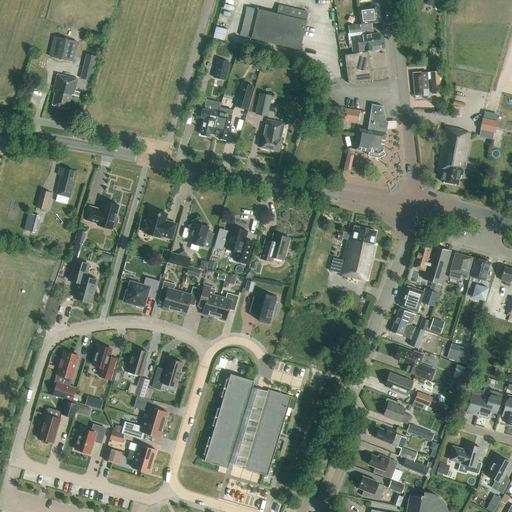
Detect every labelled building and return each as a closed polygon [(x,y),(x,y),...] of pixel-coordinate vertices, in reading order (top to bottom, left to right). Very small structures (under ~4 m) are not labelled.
[(276,14),(258,9),(251,38),(299,50),(308,12),(278,5),(276,14)] [(349,34),(364,32),(371,31),(370,23),(377,22),(375,6),(357,8),(359,24),(348,25),(349,34)] [(218,20),(229,23),(232,11),(221,8),(218,20)] [(228,29),(216,26),(213,38),(225,41),(228,29)] [(371,31),(364,32),(364,35),(348,37),(349,43),(351,43),(352,54),(344,55),(348,83),(371,80),(371,73),(373,69),(370,66),(368,52),(379,49),(379,45),(380,45),(378,33),(372,34),(371,31)] [(73,61),(77,42),(54,36),(49,56),(73,61)] [(96,57),(86,54),(80,79),(90,82),(96,57)] [(225,80),(229,62),(217,60),(213,77),(225,80)] [(440,93),(439,71),(430,72),(430,73),(412,73),(414,96),(422,95),(422,96),(429,96),(427,79),(430,79),(431,94),(440,93)] [(74,96),(78,79),(57,74),(53,93),(55,93),(52,105),(68,109),(71,95),(74,96)] [(252,86),(243,83),(236,106),(245,109),(252,86)] [(269,106),(271,96),(259,93),(255,113),(265,115),(267,105),(269,106)] [(382,151),(387,127),(382,106),(371,104),(367,130),(358,129),(354,149),(378,154),(382,151)] [(214,135),(220,107),(213,105),(212,111),(202,109),(200,117),(204,118),(201,135),(209,137),(210,134),(214,135)] [(220,107),(214,135),(218,135),(218,138),(226,140),(230,123),(224,122),(227,109),(220,107)] [(357,123),(359,110),(344,108),(341,120),(357,123)] [(493,139),(498,114),(484,112),(483,118),(479,136),(493,139)] [(281,139),(284,123),(266,119),(263,135),(260,148),(279,152),(281,139)] [(462,175),(469,133),(462,132),(462,130),(444,127),(437,167),(441,168),(440,173),(442,173),(441,181),(457,184),(458,178),(459,178),(460,174),(462,175)] [(344,168),(350,169),(354,153),(348,152),(344,168)] [(70,197),(74,183),(71,182),(74,171),(59,167),(58,175),(61,175),(56,194),(70,197)] [(46,210),(51,192),(41,190),(36,207),(46,210)] [(116,216),(119,205),(103,201),(101,209),(89,206),(85,220),(97,223),(97,225),(112,229),(112,228),(114,228),(116,227),(118,218),(117,217),(116,216)] [(176,224),(165,221),(167,214),(151,210),(147,221),(144,221),(142,231),(144,232),(144,233),(160,237),(161,236),(172,239),(176,224)] [(35,232),(39,216),(28,213),(24,230),(35,232)] [(210,248),(214,233),(207,231),(208,227),(203,225),(200,219),(188,226),(191,232),(188,242),(202,246),(203,246),(210,248)] [(373,244),(376,231),(354,226),(352,234),(350,233),(348,240),(347,240),(343,261),(333,258),(329,271),(339,273),(339,274),(367,281),(376,245),(373,244)] [(245,239),(247,231),(231,227),(225,248),(236,251),(233,260),(246,264),(253,242),(245,239)] [(222,250),(228,230),(219,228),(214,247),(222,250)] [(82,246),(86,233),(79,231),(75,244),(82,246)] [(283,260),(289,238),(274,234),(271,241),(265,240),(260,258),(272,261),(273,257),(283,260)] [(438,293),(440,284),(450,251),(432,246),(420,243),(413,267),(424,271),(422,279),(432,282),(429,290),(424,288),(423,292),(406,287),(400,306),(416,312),(420,302),(434,307),(438,293)] [(187,257),(184,251),(178,255),(171,253),(168,262),(187,268),(190,258),(187,257)] [(467,279),(468,275),(472,258),(454,253),(449,271),(450,271),(449,276),(450,278),(457,280),(459,279),(460,277),(467,279)] [(475,258),(467,287),(474,289),(472,297),(484,300),(488,288),(479,285),(481,279),(484,280),(489,262),(475,258)] [(90,302),(96,280),(85,277),(89,264),(74,260),(68,279),(79,282),(74,298),(90,302)] [(214,262),(209,261),(207,268),(212,269),(214,270),(216,262),(214,262)] [(199,278),(201,269),(188,266),(186,274),(199,278)] [(511,280),(511,269),(504,266),(500,280),(510,283),(511,280)] [(235,277),(227,275),(225,282),(233,284),(235,277)] [(155,297),(159,282),(146,278),(143,285),(130,282),(127,292),(126,292),(123,302),(131,304),(131,303),(144,306),(147,295),(155,297)] [(255,282),(247,280),(244,290),(252,292),(255,282)] [(174,311),(179,291),(173,290),(175,284),(164,281),(159,296),(165,297),(162,309),(168,311),(168,309),(174,311)] [(214,316),(219,297),(213,295),(215,290),(204,286),(199,301),(205,303),(202,314),(208,316),(208,315),(214,316)] [(179,291),(174,311),(179,313),(179,314),(185,316),(188,304),(194,306),(199,289),(193,287),(190,294),(179,291)] [(219,297),(214,316),(219,318),(219,319),(225,321),(228,309),(234,311),(238,296),(227,293),(225,298),(219,297)] [(274,305),(276,297),(265,294),(264,300),(253,297),(249,312),(259,315),(258,321),(269,324),(271,316),(275,317),(278,306),(274,305)] [(395,319),(410,325),(414,315),(399,309),(395,319)] [(419,328),(426,331),(430,321),(422,318),(419,328)] [(440,333),(444,322),(433,318),(429,330),(440,333)] [(415,327),(410,325),(395,319),(390,332),(406,337),(407,335),(411,337),(408,345),(418,348),(424,331),(414,327),(415,327)] [(462,346),(450,343),(446,358),(457,361),(462,346)] [(110,380),(114,365),(117,358),(110,356),(112,349),(98,345),(92,365),(101,368),(99,376),(110,380)] [(430,380),(434,370),(418,364),(421,356),(398,347),(393,358),(399,361),(399,362),(408,365),(405,371),(414,375),(414,374),(430,380)] [(144,366),(148,352),(134,348),(130,362),(129,362),(126,371),(142,376),(145,367),(144,366)] [(72,379),(79,356),(63,351),(57,374),(54,382),(56,383),(53,395),(72,401),(75,388),(70,387),(72,379)] [(180,371),(183,362),(168,358),(164,369),(157,367),(151,387),(160,390),(162,383),(176,387),(178,379),(180,380),(182,372),(180,371)] [(463,375),(466,366),(458,364),(455,372),(463,375)] [(502,375),(503,366),(496,364),(494,374),(502,375)] [(400,377),(389,373),(384,385),(390,388),(389,389),(407,396),(413,381),(400,376),(400,377)] [(238,376),(232,374),(230,374),(228,380),(226,379),(220,396),(223,397),(220,409),(217,408),(212,425),(215,426),(211,437),(208,436),(203,454),(206,455),(204,461),(227,468),(228,465),(232,466),(233,463),(244,467),(244,469),(267,476),(291,397),(268,390),(267,391),(252,387),(254,381),(238,376)] [(452,376),(449,385),(458,387),(461,378),(452,376)] [(144,398),(149,380),(141,378),(136,395),(144,398)] [(420,389),(437,395),(440,386),(424,379),(420,389)] [(466,412),(477,416),(482,396),(483,391),(467,386),(464,398),(470,399),(466,412)] [(488,398),(482,396),(477,416),(488,419),(490,412),(495,413),(501,393),(490,390),(488,398)] [(430,412),(433,404),(430,403),(432,397),(417,392),(412,405),(430,412)] [(101,408),(104,399),(88,394),(86,404),(101,408)] [(511,395),(507,394),(501,416),(508,418),(506,424),(511,425),(511,395)] [(143,418),(164,425),(168,412),(152,408),(153,401),(137,396),(133,407),(144,410),(145,412),(143,418)] [(75,412),(77,405),(66,401),(62,414),(73,418),(75,412)] [(407,424),(410,416),(403,413),(404,408),(388,402),(383,415),(399,421),(407,424)] [(91,408),(78,404),(77,405),(75,412),(88,416),(91,408)] [(53,443),(60,419),(45,414),(42,423),(40,423),(39,427),(40,429),(38,438),(42,439),(42,441),(42,442),(46,444),(48,443),(48,441),(53,443)] [(160,437),(164,425),(143,418),(141,424),(139,425),(134,424),(130,435),(142,439),(144,432),(160,437)] [(420,437),(423,429),(409,424),(407,431),(420,437)] [(101,443),(105,428),(93,425),(91,431),(82,428),(75,449),(89,454),(93,441),(101,443)] [(396,431),(385,427),(384,430),(378,428),(375,437),(391,444),(390,445),(396,447),(396,446),(401,448),(398,455),(414,461),(417,453),(402,448),(406,438),(395,434),(396,431)] [(121,443),(124,434),(112,430),(110,439),(121,443)] [(431,440),(433,434),(424,430),(421,437),(431,440)] [(435,450),(438,444),(432,442),(429,448),(435,450)] [(128,454),(153,461),(156,450),(138,444),(136,451),(130,450),(128,454)] [(476,461),(479,448),(465,444),(464,449),(452,445),(448,460),(460,463),(457,471),(466,473),(467,471),(478,474),(481,463),(476,461)] [(112,462),(115,450),(107,448),(104,459),(112,462)] [(150,473),(153,461),(128,454),(127,458),(133,460),(131,467),(150,473)] [(395,461),(379,455),(378,457),(371,455),(368,464),(384,471),(385,467),(392,470),(395,461)] [(502,493),(509,480),(503,478),(506,472),(511,463),(496,455),(485,475),(495,480),(491,488),(502,493)] [(423,473),(425,467),(420,465),(403,458),(400,465),(417,472),(418,471),(423,473)] [(441,461),(437,471),(446,474),(450,464),(441,461)] [(379,500),(381,493),(384,486),(377,483),(378,482),(362,476),(358,488),(363,490),(361,496),(379,500)] [(401,493),(404,486),(391,481),(388,488),(401,493)] [(440,498),(435,495),(430,493),(424,492),(423,496),(420,495),(420,498),(409,496),(406,511),(383,511),(371,510),(370,511),(447,511),(446,507),(444,502),(440,498)] [(501,498),(494,494),(489,502),(497,506),(501,498)]
